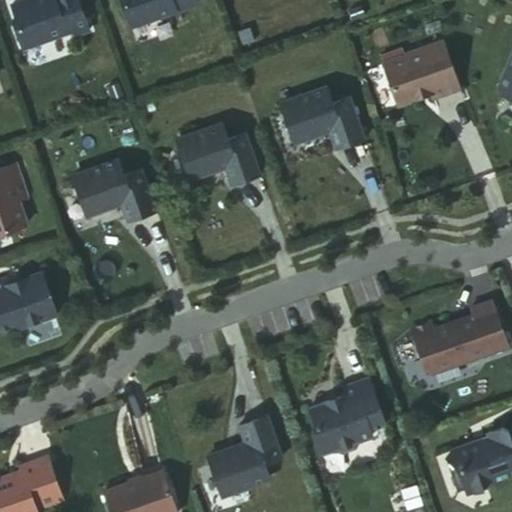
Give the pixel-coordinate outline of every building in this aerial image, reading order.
[(3,0),(8,12),(5,19),(11,39),(62,21),(76,17),(69,0),(3,0)] [(107,0),(115,19),(167,0),(166,0),(107,0)] [(77,21),(76,17),(62,21),(64,26),(77,21)] [(511,26),(488,81),(490,87),(511,97),(511,26)] [(396,51),(374,58),(388,99),(421,88),(423,96),(451,87),(433,36),(395,48),(396,51)] [(274,107),(287,145),(322,133),(329,151),(358,142),(343,100),(325,107),(320,91),(274,107)] [(170,144),(183,181),(218,169),(225,188),(254,178),(240,136),(221,143),(216,128),(170,144)] [(0,223),(15,218),(6,194),(15,191),(3,158),(0,159),(0,223)] [(66,180),(80,218),(114,205),(121,224),(150,214),(135,173),(117,179),(112,164),(66,180)] [(0,325),(47,309),(32,267),(0,278),(0,325)] [(414,364),(422,367),(498,340),(482,295),(461,302),(463,309),(423,322),(421,315),(401,322),(414,364)] [(374,417),(359,372),(332,381),(334,390),(299,402),(306,422),(304,427),(311,448),(324,444),(331,446),(346,441),(349,435),(362,431),(359,422),(374,417)] [(258,410),(230,420),(236,438),(200,451),(212,489),(260,473),(254,457),(272,451),(258,410)] [(476,436),(467,439),(464,437),(442,445),(456,485),(461,487),(477,482),(479,477),(511,466),(511,467),(511,420),(498,425),(493,422),(478,427),(480,432),(475,433),(476,436)] [(52,494),(38,452),(10,461),(12,468),(0,471),(0,511),(24,511),(28,511),(25,502),(52,494)] [(169,511),(159,481),(101,502),(104,511),(169,511)]
